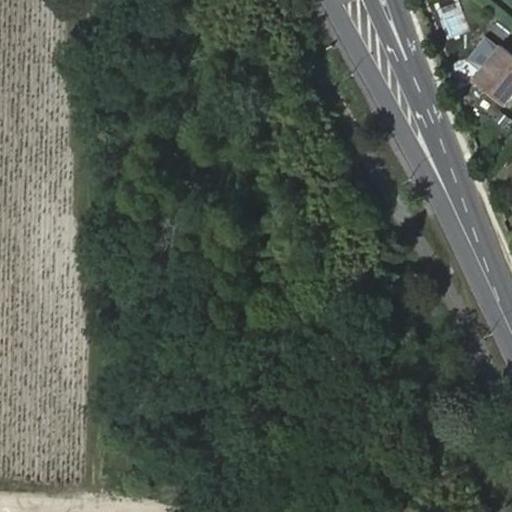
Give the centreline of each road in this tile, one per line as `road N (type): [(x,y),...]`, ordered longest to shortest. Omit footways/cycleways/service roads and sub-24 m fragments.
road 1 (secondary): [(331,0),(467,237)]
road 2 (unclassified): [(467,237),(370,0)]
road 3 (secondary): [(467,237),(395,0)]
